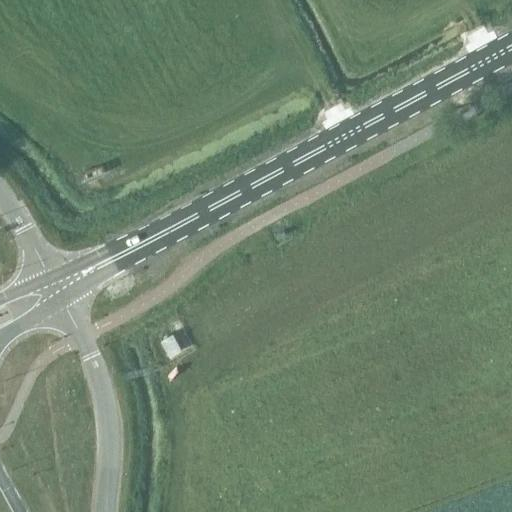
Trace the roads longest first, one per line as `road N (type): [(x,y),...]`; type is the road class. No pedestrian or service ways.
road 1 (tertiary): [(108,259),(511,44)]
road 2 (unclassified): [(104,511),(107,397),(59,297)]
